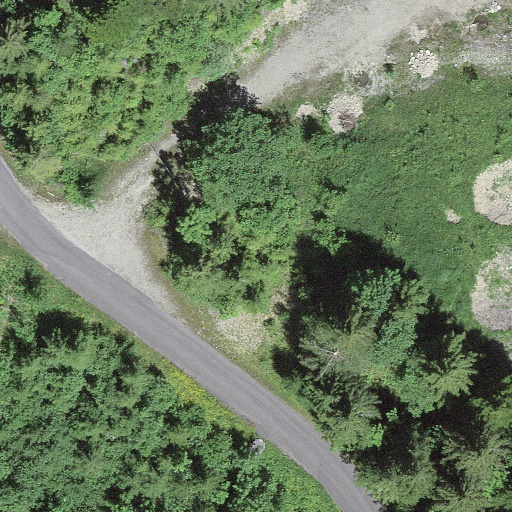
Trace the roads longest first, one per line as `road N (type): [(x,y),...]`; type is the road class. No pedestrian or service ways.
road 1 (track): [(70,262),(264,81),(356,23),(430,0),(511,11)]
road 2 (unclassified): [(363,511),(291,426),(53,249),(0,186)]
